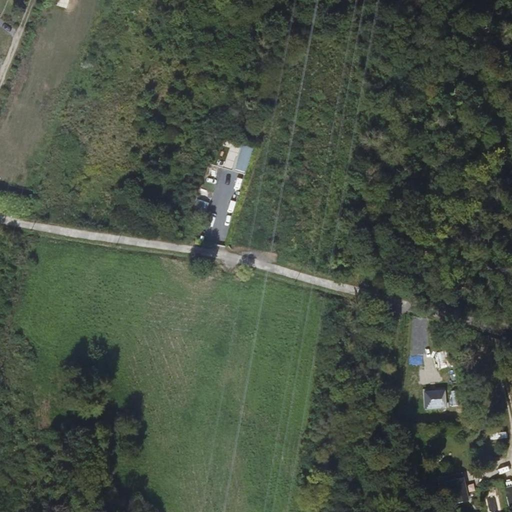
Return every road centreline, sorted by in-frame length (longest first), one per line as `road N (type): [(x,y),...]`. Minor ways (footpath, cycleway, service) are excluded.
road 1 (residential): [(0,219),(238,257),(511,331)]
road 2 (track): [(403,304),(375,511)]
